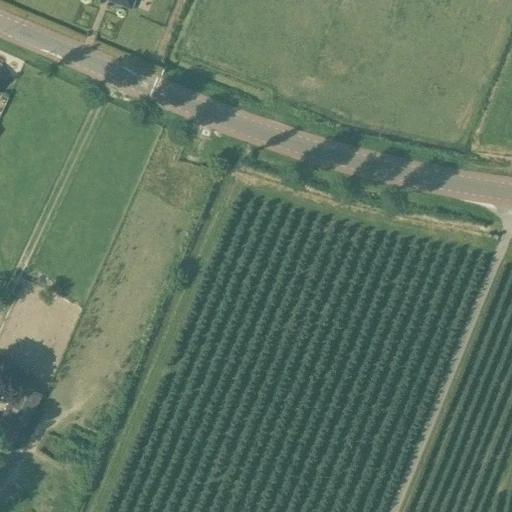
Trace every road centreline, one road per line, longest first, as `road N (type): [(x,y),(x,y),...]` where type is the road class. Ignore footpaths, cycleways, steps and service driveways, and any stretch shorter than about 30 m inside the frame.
road 1 (tertiary): [(511,190),(327,153),(0,22)]
road 2 (track): [(511,224),(395,511)]
